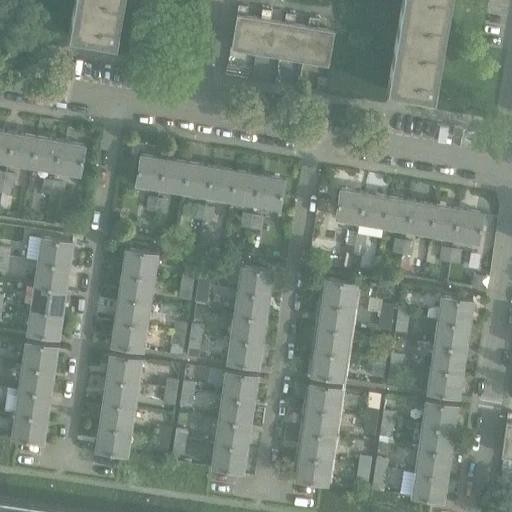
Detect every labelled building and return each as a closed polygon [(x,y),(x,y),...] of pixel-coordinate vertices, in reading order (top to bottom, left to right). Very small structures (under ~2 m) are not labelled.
[(0,0),(0,6),(10,8),(11,0),(0,0)] [(75,0),(72,22),(71,22),(69,34),(116,42),(118,30),(113,29),(117,0),(75,0)] [(431,83),(445,0),(403,0),(390,77),(390,76),(387,89),(434,97),(436,84),(431,83)] [(247,15),(248,6),(239,5),(232,47),(255,51),(261,18),(247,15)] [(279,55),(285,22),(271,19),(272,10),(263,9),(261,18),(255,51),(279,55)] [(302,59),(308,26),(294,23),(296,14),(286,13),(285,22),(279,55),(302,59)] [(328,63),(334,30),(318,27),(319,18),(310,17),(308,26),(302,59),(328,63)] [(227,64),(226,75),(236,76),(238,66),(227,64)] [(13,132),(0,129),(0,159),(8,161),(13,132)] [(36,136),(13,132),(8,161),(32,165),(36,136)] [(60,140),(36,136),(32,165),(55,169),(60,140)] [(80,173),(85,144),(60,140),(55,169),(80,173)] [(160,187),(165,158),(141,154),(136,183),(160,187)] [(184,191),(189,162),(165,158),(160,187),(184,191)] [(207,195),(212,166),(189,162),(184,191),(207,195)] [(236,170),(212,166),(207,195),(231,199),(236,170)] [(259,174),(236,170),(231,199),(254,203),(259,174)] [(13,186),(15,174),(6,172),(3,192),(11,193),(12,186),(13,186)] [(279,207),(284,178),(259,174),(254,203),(279,207)] [(42,191),(51,193),(53,180),(44,179),(42,191)] [(60,194),(62,182),(53,180),(51,193),(60,194)] [(335,217),(359,221),(364,192),(340,188),(335,217)] [(383,225),(388,196),(364,192),(359,221),(383,225)] [(411,200),(388,196),(383,225),(406,229),(411,200)] [(156,211),(158,198),(149,197),(147,209),(156,211)] [(167,200),(158,198),(156,211),(165,212),(167,200)] [(431,233),(436,204),(411,200),(406,229),(431,233)] [(459,208),(436,204),(431,233),(454,237),(459,208)] [(203,219),(205,206),(196,205),(194,217),(203,219)] [(214,208),(205,206),(203,219),(212,221),(214,208)] [(479,241),(484,212),(459,208),(454,237),(479,241)] [(241,226),(250,227),(252,214),(243,213),(241,226)] [(259,229),(261,216),(252,214),(250,227),(259,229)] [(346,243),(355,245),(357,232),(348,231),(346,243)] [(364,246),(366,234),(357,232),(355,245),(364,246)] [(41,235),(38,259),(70,263),(73,240),(41,235)] [(402,253),(405,240),(396,239),(393,251),(402,253)] [(411,255),(414,242),(405,240),(402,253),(411,255)] [(11,247),(0,245),(0,258),(9,259),(11,247)] [(441,260),(450,261),(452,248),(443,247),(441,260)] [(126,248),(122,271),(154,276),(157,252),(126,248)] [(459,263),(461,250),(452,248),(450,261),(459,263)] [(9,259),(0,258),(0,270),(7,272),(9,259)] [(70,263),(38,259),(34,283),(66,288),(70,263)] [(241,265),(238,288),(269,293),(273,269),(241,265)] [(122,271),(119,296),(150,300),(154,276),(122,271)] [(183,273),(181,285),(193,287),(194,275),(183,273)] [(211,277),(199,275),(198,287),(209,289),(211,277)] [(325,277),(322,301),(353,306),(357,282),(325,277)] [(66,288),(34,283),(31,308),(62,313),(66,288)] [(193,287),(181,285),(179,297),(191,299),(193,287)] [(209,289),(198,287),(196,299),(207,301),(209,289)] [(269,293),(238,288),(234,313),(266,317),(269,293)] [(441,295),(438,318),(469,323),(473,299),(441,295)] [(119,296),(115,320),(146,325),(150,300),(119,296)] [(353,306),(322,301),(318,325),(350,329),(353,306)] [(383,303),(381,315),(392,316),(394,304),(383,303)] [(399,305),(397,317),(409,319),(410,307),(399,305)] [(62,313),(31,308),(27,332),(59,337),(62,313)] [(266,317),(234,313),(231,337),(262,342),(266,317)] [(392,316),(381,315),(379,327),(391,329),(392,316)] [(409,319),(397,317),(396,329),(407,331),(409,319)] [(469,323),(438,318),(434,342),(466,347),(469,323)] [(146,325),(115,320),(111,344),(143,349),(146,325)] [(176,320),(174,333),(185,334),(187,322),(176,320)] [(192,323),(190,335),(202,337),(203,325),(192,323)] [(350,329),(318,325),(315,349),(346,354),(350,329)] [(185,334),(174,333),(172,345),(184,346),(185,334)] [(202,337),(190,335),(189,347),(200,349),(202,337)] [(262,342),(231,337),(227,361),(259,366),(262,342)] [(26,340),(23,363),(54,368),(57,345),(26,340)] [(466,347),(434,342),(431,366),(462,371),(466,347)] [(346,354),(315,349),(311,374),(343,379),(346,354)] [(376,350),(374,362),(385,364),(387,352),(376,350)] [(110,352),(107,376),(138,380),(142,357),(110,352)] [(392,352),(390,365),(402,366),(403,354),(392,352)] [(385,364),(374,362),(372,374),(383,376),(385,364)] [(54,368),(23,363),(19,388),(50,393),(54,368)] [(402,366),(390,365),(389,377),(400,379),(402,366)] [(462,371),(431,366),(427,391),(458,396),(462,371)] [(226,369),(222,393),(254,398),(257,374),(226,369)] [(107,376),(103,401),(135,405),(138,380),(107,376)] [(167,378),(166,390),(177,391),(179,379),(167,378)] [(184,380),(182,392),(193,394),(195,382),(184,380)] [(310,382),(307,405),(338,410),(342,386),(310,382)] [(50,393),(19,388),(15,412),(47,417),(50,393)] [(177,391),(166,390),(164,402),(175,404),(177,391)] [(193,394),(182,392),(180,404),(191,406),(193,394)] [(254,398),(222,393),(219,418),(250,422),(254,398)] [(426,399),(422,422),(454,427),(457,404),(426,399)] [(135,405),(103,401),(99,425),(131,429),(135,405)] [(338,410),(307,405),(303,430),(334,435),(338,410)] [(367,407),(366,419),(377,421),(379,409),(367,407)] [(384,409),(382,422),(393,423),(395,411),(384,409)] [(47,417),(15,412),(12,436),(43,441),(47,417)] [(502,454),(511,455),(511,412),(508,412),(502,454)] [(250,422),(219,418),(215,442),(247,447),(250,422)] [(377,421),(366,419),(364,431),(375,433),(377,421)] [(393,423),(382,422),(380,434),(391,435),(393,423)] [(454,427),(422,422),(419,447),(450,452),(454,427)] [(131,429),(99,425),(96,449),(127,454),(131,429)] [(160,425),(158,437),(170,439),(172,427),(160,425)] [(188,429),(177,428),(175,440),(186,442),(188,429)] [(334,435),(303,430),(299,454),(331,459),(334,435)] [(170,439),(158,437),(157,449),(168,451),(170,439)] [(186,442),(175,440),(173,452),(184,454),(186,442)] [(247,447),(215,442),(212,466),(243,471),(247,447)] [(450,452),(419,447),(415,471),(447,476),(450,452)] [(331,459),(299,454),(296,478),(327,483),(331,459)] [(360,455),(359,467),(370,469),(372,456),(360,455)] [(388,459),(377,457),(375,469),(386,471),(388,459)] [(370,469),(359,467),(357,479),(368,481),(370,469)] [(384,483),(386,471),(375,469),(373,481),(372,489),(384,490),(384,483)] [(447,476),(415,471),(412,496),(443,500),(447,476)] [(0,511),(71,511),(0,501),(0,511)]
